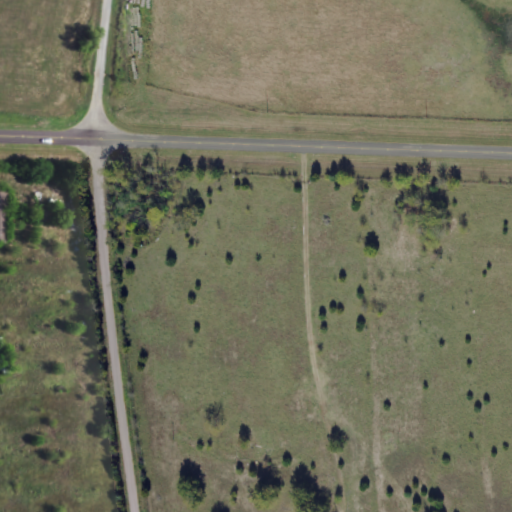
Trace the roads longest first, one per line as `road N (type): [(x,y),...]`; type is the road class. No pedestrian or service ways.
road 1 (secondary): [(0,133),(511,150)]
road 2 (residential): [(149,511),(125,374),(101,137)]
road 3 (residential): [(101,137),(113,0)]
